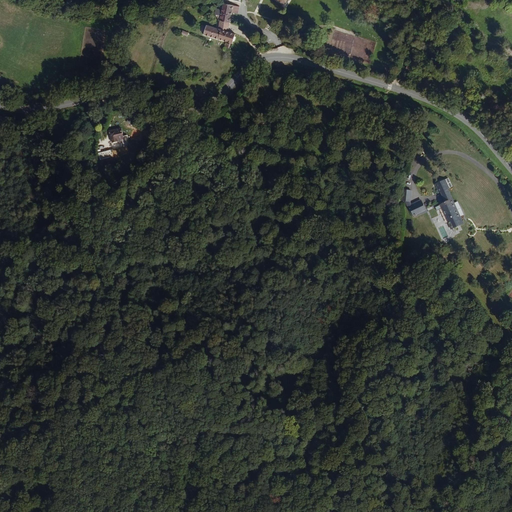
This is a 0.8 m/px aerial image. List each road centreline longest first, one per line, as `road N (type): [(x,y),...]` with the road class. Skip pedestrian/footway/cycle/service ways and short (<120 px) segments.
road 1 (secondary): [(511,170),(454,112),(286,57),(253,63),(191,113),(115,94),(42,109),(0,105)]
road 2 (unknown): [(410,198),(416,174),(439,166),(464,175),(511,218)]
road 3 (track): [(128,417),(51,450),(0,452)]
